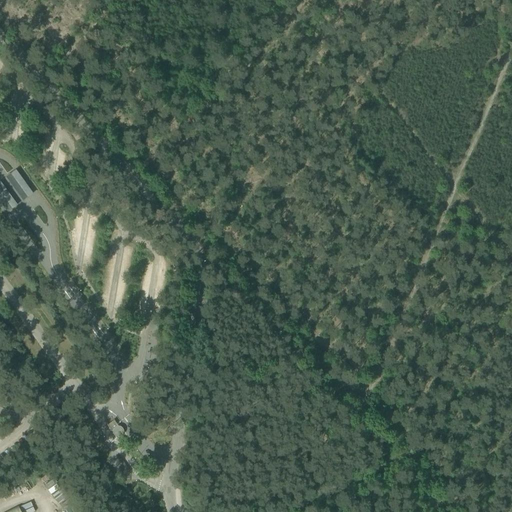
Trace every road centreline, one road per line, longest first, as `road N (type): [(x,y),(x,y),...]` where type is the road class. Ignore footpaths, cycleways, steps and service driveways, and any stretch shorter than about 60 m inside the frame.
road 1 (unclassified): [(172,511),(169,478),(202,253),(0,38)]
road 2 (track): [(273,0),(195,101),(100,9),(110,0)]
road 3 (track): [(368,420),(369,385),(455,188)]
road 4 (track): [(455,188),(319,0)]
road 5 (track): [(289,511),(388,461),(368,420)]
road 6 (track): [(455,188),(511,49)]
